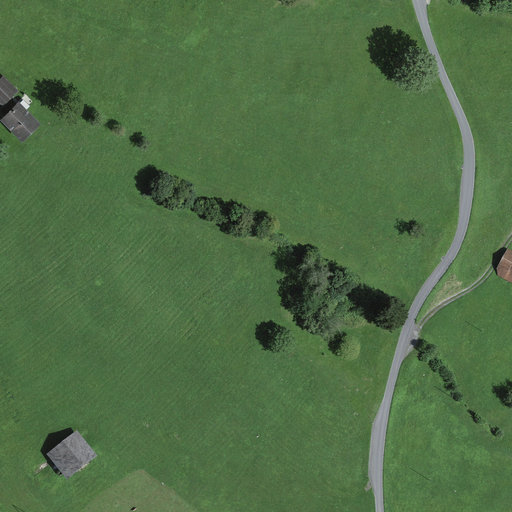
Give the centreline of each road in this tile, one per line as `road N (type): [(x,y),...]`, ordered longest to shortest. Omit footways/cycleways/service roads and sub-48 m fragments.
road 1 (unclassified): [(417,0),(466,130),(469,168),(461,230),(421,296),(394,369),(379,441),(380,511)]
road 2 (track): [(511,234),(476,283),(405,334)]
